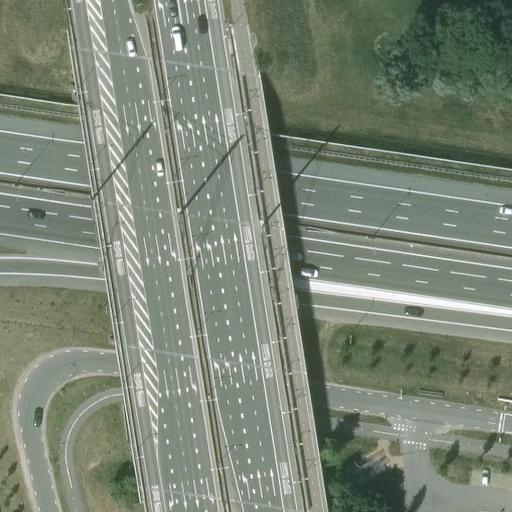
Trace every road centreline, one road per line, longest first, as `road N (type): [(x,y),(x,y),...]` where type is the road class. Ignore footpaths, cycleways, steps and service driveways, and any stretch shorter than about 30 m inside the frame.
road 1 (tertiary): [(49,511),(31,401),(45,368),(65,361),(96,359),(511,424)]
road 2 (primary): [(112,0),(192,511)]
road 3 (primary): [(271,511),(191,0)]
road 4 (motorway): [(511,228),(0,151)]
road 5 (motorway): [(0,210),(511,286)]
road 6 (motorway): [(0,265),(511,324)]
